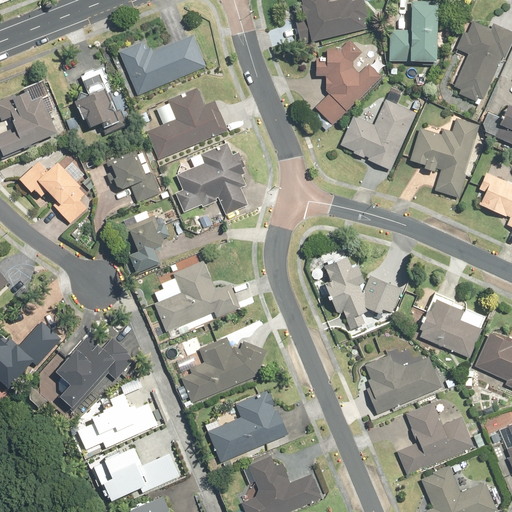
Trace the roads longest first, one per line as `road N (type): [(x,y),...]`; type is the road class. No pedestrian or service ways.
road 1 (residential): [(297,193),(273,254),(283,297),(374,511)]
road 2 (residential): [(297,193),(398,224),(511,273)]
road 3 (residential): [(232,0),(297,193)]
road 4 (residential): [(0,208),(102,287)]
